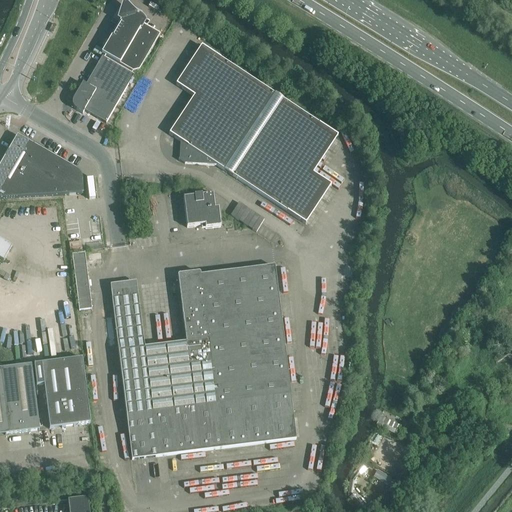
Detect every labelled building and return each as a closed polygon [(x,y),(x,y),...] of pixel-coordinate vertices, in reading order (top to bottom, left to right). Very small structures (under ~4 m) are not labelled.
[(139,71),(159,35),(142,25),(143,23),(134,18),(136,15),(124,3),(123,3),(118,20),(120,22),(102,54),(106,57),(104,59),(131,75),(133,72),(139,71)] [(208,159),(310,218),(332,181),(332,180),(316,170),(341,126),(200,45),(179,82),(195,92),(172,132),(183,138),(180,142),(180,156),(186,159),(208,159)] [(131,75),(104,59),(102,58),(85,86),(82,84),(73,100),(73,101),(72,102),(72,103),(72,105),(72,106),(72,107),(73,108),(74,109),(75,110),(76,111),(82,115),(84,112),(106,124),(134,76),(131,75)] [(17,136),(0,165),(0,199),(83,195),(82,180),(82,179),(81,178),(81,177),(81,176),(80,175),(80,174),(79,173),(78,172),(77,171),(76,170),(17,136)] [(96,175),(88,175),(89,194),(96,194),(96,175)] [(66,212),(65,200),(44,202),(46,214),(66,212)] [(0,220),(16,231),(13,205),(0,206),(0,220)] [(47,226),(68,224),(66,212),(46,214),(47,226)] [(69,236),(68,224),(47,226),(48,238),(69,236)] [(50,250),(70,248),(69,236),(48,238),(50,250)] [(102,247),(87,248),(88,260),(103,259),(102,247)] [(1,248),(0,249),(0,272),(11,254),(1,248)] [(72,260),(70,248),(50,250),(51,262),(72,260)] [(80,304),(92,303),(87,249),(75,250),(80,304)] [(11,254),(0,272),(0,273),(5,276),(10,279),(21,261),(11,254)] [(52,274),(73,272),(72,260),(51,262),(52,274)] [(30,266),(21,261),(10,279),(19,285),(30,266)] [(119,321),(131,454),(272,441),(274,463),(297,461),(296,453),(291,454),(291,449),(298,448),(288,347),(286,347),(278,264),(180,273),(187,341),(145,345),(139,279),(112,281),(115,313),(110,313),(110,322),(119,321)] [(74,284),(73,272),(52,274),(53,286),(74,284)] [(0,284),(0,296),(3,299),(14,281),(5,276),(0,284)] [(3,299),(12,304),(22,287),(14,281),(3,299)] [(55,298),(76,296),(74,284),(53,286),(55,298)] [(12,304),(36,318),(33,293),(22,287),(12,304)] [(77,307),(76,296),(55,298),(56,310),(77,307)] [(57,322),(78,319),(77,307),(56,310),(57,322)] [(80,331),(78,319),(57,322),(59,334),(80,331)] [(60,346),(81,343),(80,331),(59,334),(60,346)] [(0,333),(0,354),(9,339),(0,333)] [(9,339),(0,354),(0,361),(4,364),(43,360),(9,339)] [(82,355),(81,343),(60,346),(61,358),(82,355)] [(82,359),(34,365),(36,387),(44,386),(49,430),(90,425),(82,359)] [(0,436),(40,431),(31,366),(0,369),(0,436)] [(380,417),(377,425),(397,435),(401,427),(380,417)] [(256,459),(266,457),(264,447),(254,449),(256,459)] [(424,457),(414,465),(417,468),(427,461),(424,457)] [(361,468),(356,472),(360,476),(365,471),(361,468)] [(392,479),(377,471),(373,478),(388,486),(392,479)] [(355,473),(350,480),(354,483),(359,476),(355,473)] [(364,511),(354,497),(349,500),(357,511),(364,511)] [(89,511),(88,499),(68,501),(69,511),(89,511)]
